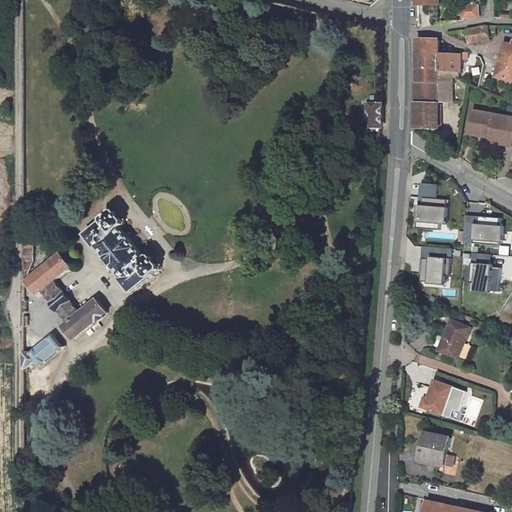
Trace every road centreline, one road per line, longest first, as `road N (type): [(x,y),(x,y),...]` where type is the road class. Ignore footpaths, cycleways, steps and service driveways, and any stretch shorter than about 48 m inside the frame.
road 1 (unknown): [(91,511),(60,486),(52,466),(49,379),(173,276),(256,240),(343,160),(366,152),(398,156)]
road 2 (track): [(19,0),(23,511)]
road 3 (secondary): [(369,511),(400,140)]
road 4 (residential): [(400,140),(511,204)]
